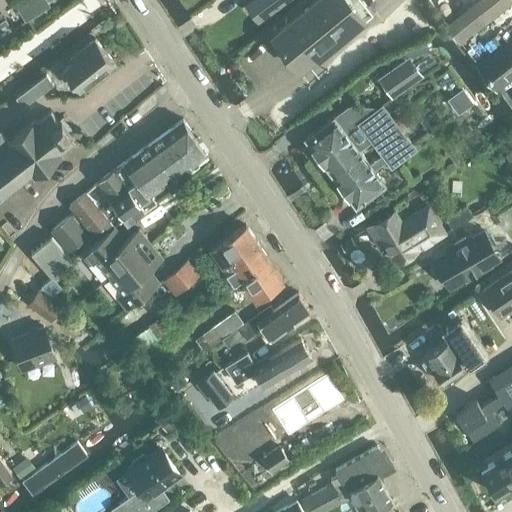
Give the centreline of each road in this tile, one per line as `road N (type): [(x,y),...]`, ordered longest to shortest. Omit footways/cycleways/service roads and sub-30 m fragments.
road 1 (tertiary): [(448,511),(193,82)]
road 2 (residential): [(0,288),(63,189),(193,82)]
